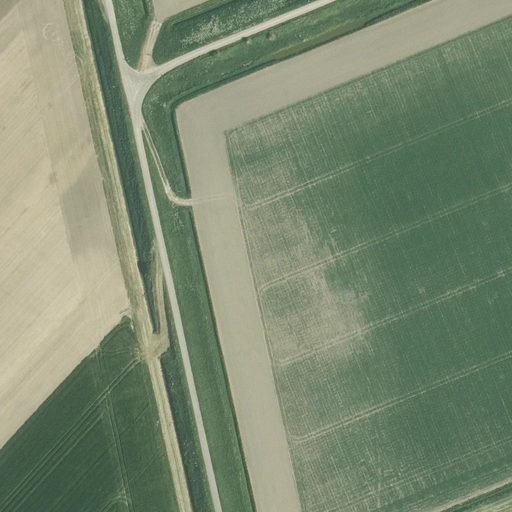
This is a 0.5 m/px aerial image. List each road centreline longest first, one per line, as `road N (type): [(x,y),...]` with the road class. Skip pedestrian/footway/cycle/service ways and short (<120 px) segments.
road 1 (unclassified): [(217,511),(133,104)]
road 2 (unclassified): [(133,104),(164,68),(334,0)]
